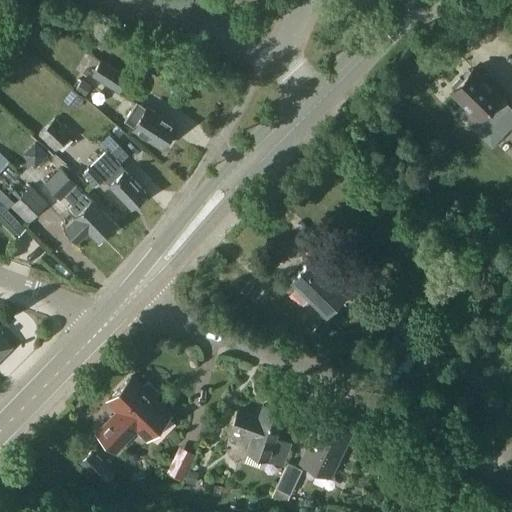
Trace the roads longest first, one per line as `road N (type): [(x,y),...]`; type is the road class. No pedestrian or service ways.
road 1 (unclassified): [(511,494),(377,401),(258,348),(122,305)]
road 2 (tertiary): [(122,305),(313,104)]
road 3 (tertiary): [(0,433),(112,318)]
road 4 (tertiary): [(313,104),(418,0)]
